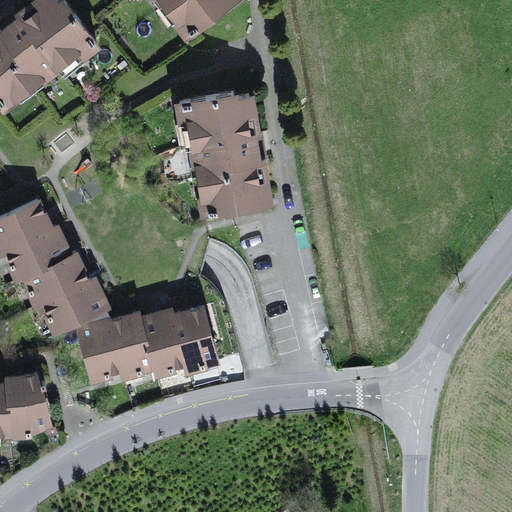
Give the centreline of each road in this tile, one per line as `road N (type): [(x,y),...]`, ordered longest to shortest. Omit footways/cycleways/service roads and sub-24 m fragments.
road 1 (residential): [(423,399),(316,395),(200,413),(89,455),(7,511)]
road 2 (residential): [(511,252),(452,330),(423,399)]
